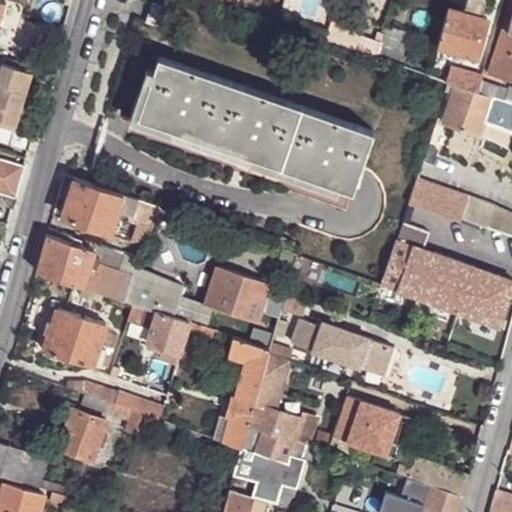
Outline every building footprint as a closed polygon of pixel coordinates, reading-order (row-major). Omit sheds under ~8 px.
[(448,8),(437,46),(475,56),(487,18),(480,16),(485,0),(484,0),(465,0),(463,11),(448,8)] [(146,20),(165,24),(169,6),(152,1),(146,20)] [(376,57),(400,65),(409,32),(385,25),(378,48),(377,53),(376,57)] [(511,78),(511,26),(509,26),(508,25),(503,29),(501,28),(489,72),(511,78)] [(341,45),(352,48),(354,41),(343,38),(341,45)] [(352,48),(376,57),(377,53),(378,48),(354,41),(352,48)] [(150,75),(139,115),(340,184),(355,189),(375,130),(157,53),(152,69),(150,75)] [(0,127),(15,132),(26,95),(21,93),(27,72),(4,65),(0,76),(0,127)] [(447,82),(449,83),(456,85),(478,92),(481,83),(482,76),(452,65),(448,75),(447,82)] [(428,75),(447,82),(448,75),(430,70),(428,75)] [(21,93),(26,95),(33,74),(27,72),(21,93)] [(134,113),(139,115),(150,75),(145,73),(134,113)] [(481,83),(478,92),(492,98),(504,102),(506,92),(481,83)] [(478,92),(456,85),(444,121),(479,134),(483,123),(492,98),(478,92)] [(511,104),(504,102),(492,98),(483,123),(511,132),(511,104)] [(340,184),(139,115),(133,134),(334,204),(340,184)] [(511,141),(511,132),(483,123),(479,134),(478,137),(510,148),(511,141)] [(434,128),(428,145),(438,149),(443,132),(434,128)] [(428,145),(424,160),(434,163),(438,149),(428,145)] [(0,156),(0,192),(15,197),(24,164),(0,156)] [(118,207),(123,194),(87,181),(75,178),(63,215),(110,231),(118,207)] [(415,183),(410,201),(511,236),(511,235),(511,209),(498,204),(468,193),(467,194),(417,178),(415,183)] [(155,222),(161,207),(123,194),(118,207),(133,212),(132,215),(138,217),(155,222)] [(171,222),(175,212),(161,207),(155,222),(154,227),(163,232),(167,221),(171,222)] [(154,227),(155,222),(138,217),(131,238),(140,241),(148,244),(154,227)] [(431,231),(403,221),(382,282),(420,295),(500,325),(511,292),(511,280),(425,249),(431,231)] [(170,224),(158,257),(178,264),(190,231),(170,224)] [(47,232),(36,268),(80,283),(91,247),(87,246),(47,232)] [(91,247),(80,283),(81,284),(97,289),(132,301),(145,306),(155,309),(180,317),(184,301),(177,298),(179,293),(173,290),(178,276),(138,261),(134,260),(135,257),(89,242),(87,246),(91,247)] [(265,260),(292,268),(293,264),(296,254),(270,245),(265,260)] [(211,281),(204,299),(203,302),(255,321),(269,283),(217,264),(211,281)] [(288,285),(287,287),(300,291),(307,267),(293,264),(292,268),(288,285)] [(190,295),(204,299),(211,281),(197,276),(190,295)] [(97,289),(81,284),(78,291),(94,297),(97,289)] [(266,322),(259,344),(270,348),(285,293),(287,288),(279,286),(269,320),(266,322)] [(184,301),(180,317),(189,320),(192,321),(199,299),(179,293),(177,298),(184,301)] [(53,315),(43,349),(91,363),(92,361),(107,365),(116,333),(102,329),(104,321),(66,309),(68,304),(54,300),(49,313),(53,315)] [(145,306),(132,301),(126,318),(139,323),(145,306)] [(155,309),(145,306),(139,323),(150,327),(155,309)] [(180,317),(155,309),(150,327),(145,340),(178,351),(187,328),(189,320),(180,317)] [(299,317),(291,341),(312,348),(312,349),(382,373),(391,345),(322,320),(320,325),(299,317)] [(192,321),(189,320),(187,328),(214,339),(218,331),(192,321)] [(222,439),(242,446),(248,424),(262,375),(265,365),(270,348),(259,344),(231,335),(226,355),(243,360),(234,392),(229,390),(222,417),(228,419),(222,439)] [(286,354),(270,348),(265,365),(262,375),(248,424),(293,440),(305,444),(309,445),(318,417),(303,412),(300,418),(276,409),(290,356),(286,354)] [(72,381),(69,387),(82,392),(131,408),(148,414),(160,418),(163,406),(135,397),(134,398),(83,380),(72,381)] [(131,408),(82,392),(79,402),(128,418),(131,408)] [(334,435),(386,454),(400,413),(347,394),(334,435)] [(45,443),(57,447),(72,407),(59,403),(45,443)] [(72,407),(57,447),(92,460),(106,420),(72,407)] [(148,414),(131,408),(128,418),(125,426),(142,432),(145,421),(148,414)] [(160,418),(148,414),(145,421),(189,437),(184,449),(195,453),(202,432),(160,418)] [(217,415),(211,435),(222,439),(228,419),(222,417),(217,415)] [(248,424),(242,446),(250,449),(270,456),(286,461),(289,454),(293,440),(248,424)] [(305,444),(293,440),(289,454),(312,462),(316,447),(309,445),(305,444)] [(0,441),(0,474),(3,476),(19,480),(29,450),(0,441)] [(242,446),(232,481),(240,484),(246,463),(250,449),(242,446)] [(265,469),(270,456),(250,449),(246,463),(265,469)] [(29,450),(19,480),(30,483),(39,453),(29,450)] [(39,453),(30,483),(48,488),(67,494),(68,494),(70,488),(50,481),(51,477),(44,474),(49,455),(40,452),(39,453)] [(417,459),(410,479),(424,483),(431,463),(417,459)] [(431,463),(424,483),(430,486),(463,497),(470,476),(431,463)] [(399,475),(390,501),(394,503),(403,477),(399,475)] [(410,479),(403,477),(394,503),(415,509),(419,497),(426,500),(430,486),(424,483),(410,479)] [(232,481),(230,491),(251,498),(254,489),(240,484),(232,481)] [(0,494),(0,507),(18,511),(38,511),(44,493),(4,482),(0,494)] [(459,511),(463,497),(430,486),(426,500),(422,511),(421,511),(459,511)] [(67,494),(48,488),(45,498),(64,504),(67,494)] [(489,511),(511,511),(511,494),(496,489),(495,491),(489,511)] [(230,491),(223,511),(247,511),(251,498),(230,491)] [(422,511),(426,500),(419,497),(415,509),(422,511)] [(260,511),(263,501),(251,498),(247,511),(260,511)]
